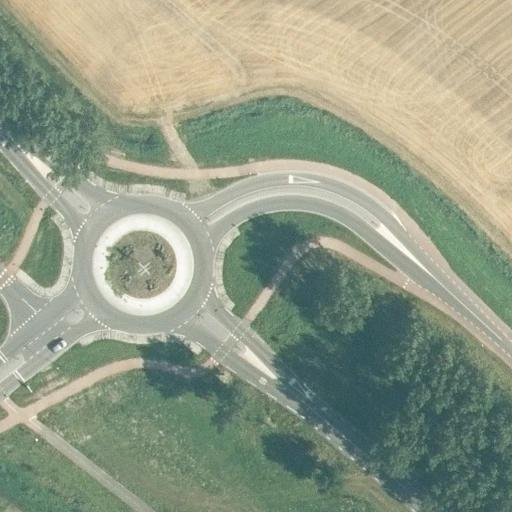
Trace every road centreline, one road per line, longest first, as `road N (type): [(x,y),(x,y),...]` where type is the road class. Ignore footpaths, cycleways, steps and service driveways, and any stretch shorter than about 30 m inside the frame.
road 1 (tertiary): [(469,314),(408,254),(329,195),(268,192),(185,228)]
road 2 (tertiary): [(439,511),(184,300)]
road 3 (tertiary): [(99,233),(0,141)]
